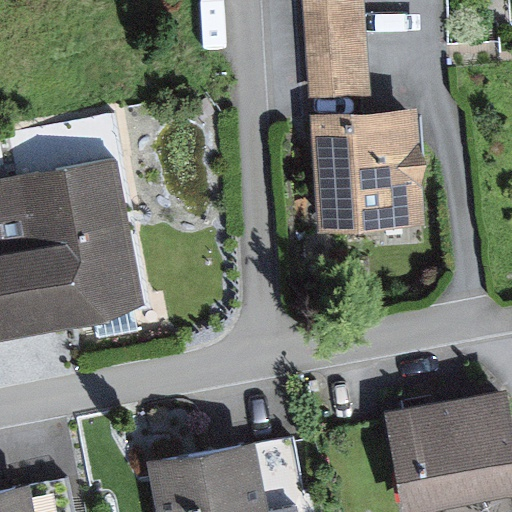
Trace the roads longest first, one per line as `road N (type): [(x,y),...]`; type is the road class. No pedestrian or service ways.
road 1 (residential): [(242,0),(264,362)]
road 2 (residential): [(264,362),(0,411)]
road 3 (residential): [(264,362),(502,318)]
